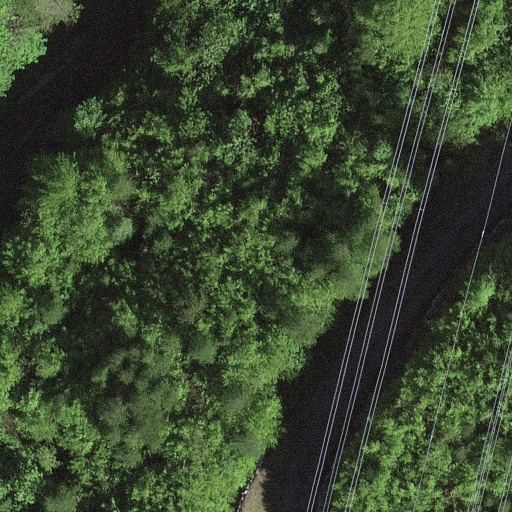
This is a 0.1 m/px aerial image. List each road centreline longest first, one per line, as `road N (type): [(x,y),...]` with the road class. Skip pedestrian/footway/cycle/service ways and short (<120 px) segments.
road 1 (track): [(293,511),(320,423),(438,251),(511,176)]
road 2 (tertiary): [(123,0),(0,163)]
